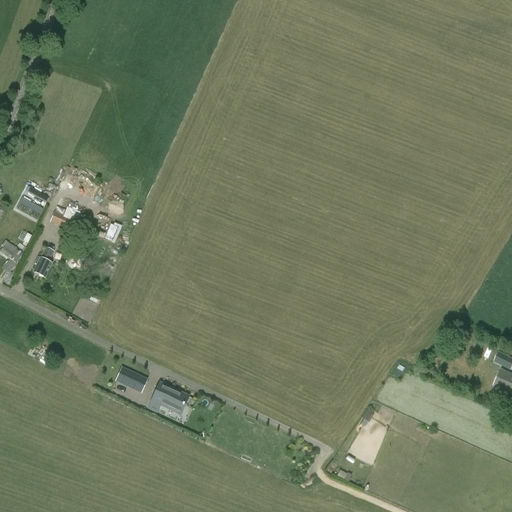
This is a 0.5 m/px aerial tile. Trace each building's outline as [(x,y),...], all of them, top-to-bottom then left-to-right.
[(43,210),(22,198),(19,204),(40,215),(43,210)] [(74,234),(80,218),(73,215),(71,220),(54,212),(49,224),(74,234)] [(27,244),(31,237),(26,234),(23,242),(27,244)] [(3,247),(0,251),(0,252),(16,264),(22,254),(16,250),(19,247),(9,240),(7,242),(5,241),(2,246),(3,247)] [(48,264),(53,253),(45,249),(40,259),(38,258),(35,265),(37,266),(33,273),(45,279),(51,265),(48,264)] [(493,362),(502,366),(507,356),(498,352),(493,362)] [(511,395),(511,394),(511,375),(501,370),(493,386),(511,395)] [(147,381),(140,378),(135,390),(141,393),(147,381)] [(156,413),(160,406),(179,415),(187,397),(160,385),(149,409),(156,413)] [(369,424),(374,416),(368,412),(363,420),(369,424)]
